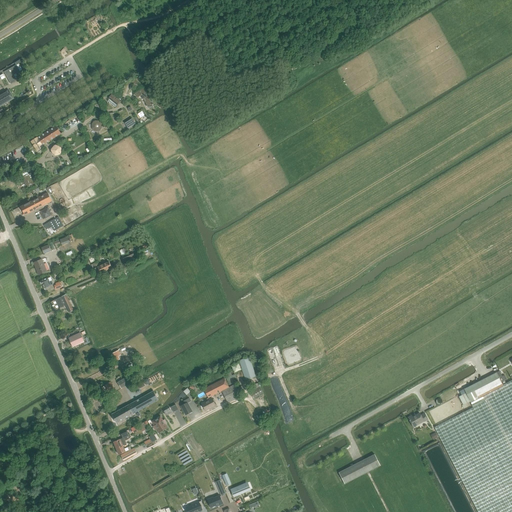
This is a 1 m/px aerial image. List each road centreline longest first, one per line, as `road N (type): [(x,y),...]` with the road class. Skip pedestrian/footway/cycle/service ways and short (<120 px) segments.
road 1 (unclassified): [(125,511),(0,210)]
road 2 (unclassified): [(332,436),(511,334)]
